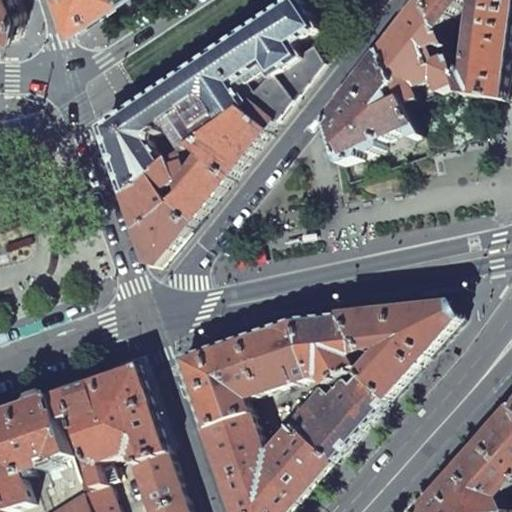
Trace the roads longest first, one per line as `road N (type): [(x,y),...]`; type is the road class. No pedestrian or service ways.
road 1 (residential): [(151,317),(194,282),(240,206),(407,0)]
road 2 (residential): [(151,317),(511,251)]
road 3 (residential): [(64,74),(151,317)]
road 4 (secondary): [(511,341),(362,511)]
road 5 (residential): [(151,317),(221,511)]
road 6 (residential): [(0,367),(151,317)]
road 7 (residential): [(196,0),(105,60),(64,74)]
